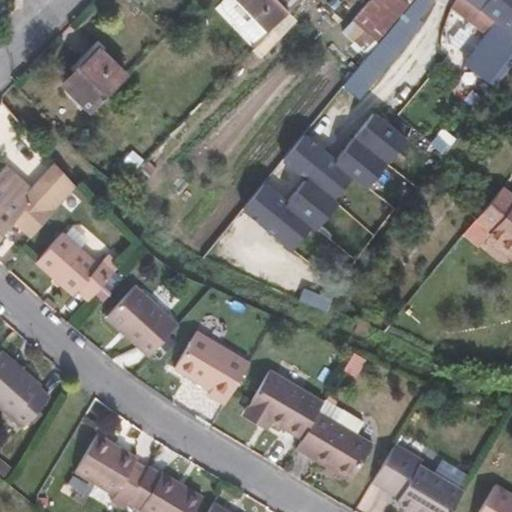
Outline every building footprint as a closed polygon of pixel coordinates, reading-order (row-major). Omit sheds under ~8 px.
[(277,0),(223,0),(222,1),(222,9),(257,45),(269,33),(268,31),(289,12),(277,0)] [(280,0),(290,11),(300,0),(280,0)] [(433,1),(432,0),(413,0),(410,4),(379,42),(369,53),(342,86),(359,100),(422,22),(418,19),(433,1)] [(364,30),(379,42),(410,4),(404,0),(371,0),(353,20),(364,30)] [(474,22),(482,11),(468,0),(456,0),(452,6),(474,22)] [(494,85),(496,86),(511,63),(511,0),(468,0),(482,11),(496,21),(464,64),(494,85)] [(369,53),(379,42),(364,30),(355,39),(369,53)] [(62,84),(91,112),(125,75),(96,48),(62,84)] [(476,110),(494,85),(464,64),(446,89),(476,110)] [(342,86),(325,107),(344,123),(362,102),(359,100),(342,86)] [(247,210),(291,246),(348,173),(306,139),(247,210)] [(148,160),(126,183),(136,192),(157,169),(148,160)] [(54,166),(46,175),(69,196),(78,187),(54,166)] [(6,167),(1,172),(28,196),(33,190),(6,167)] [(1,172),(0,173),(0,239),(15,222),(32,237),(51,217),(69,196),(46,175),(33,190),(28,196),(1,172)] [(511,194),(502,186),(476,216),(492,229),(489,232),(511,251),(511,194)] [(77,291),(88,301),(115,272),(103,261),(98,266),(62,234),(37,262),(74,295),(77,291)] [(115,272),(120,266),(108,255),(103,261),(115,272)] [(106,318),(149,357),(178,325),(135,286),(106,318)] [(208,395),(225,405),(249,364),(196,333),(175,369),(211,391),(208,395)] [(42,384),(3,350),(0,352),(0,406),(24,428),(50,399),(38,388),(42,384)] [(318,412),(324,402),(270,370),(246,410),(269,424),(272,420),(302,438),(318,412)] [(302,438),(297,448),(350,480),(372,444),(318,412),(302,438)] [(75,471),(127,503),(147,469),(136,462),(137,459),(97,434),(75,471)] [(417,511),(450,511),(462,493),(417,467),(422,458),(396,442),(373,480),(400,496),(397,500),(417,511)] [(160,474),(148,467),(147,469),(127,503),(142,511),(193,511),(202,497),(161,473),(160,474)] [(511,511),(511,496),(495,486),(479,511),(511,511)]
